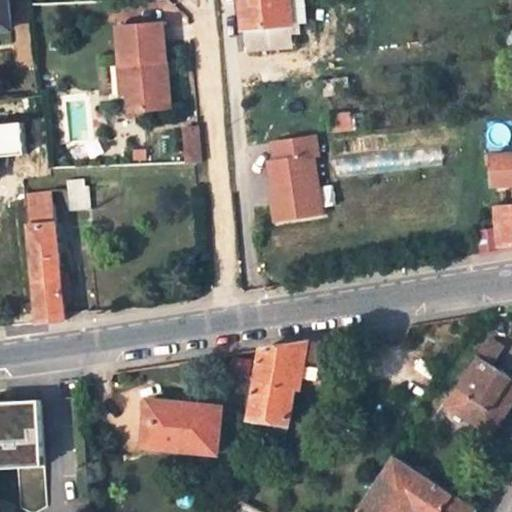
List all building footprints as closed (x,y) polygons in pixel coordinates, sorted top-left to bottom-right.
[(8,0),(0,0),(0,29),(12,29),(8,0)] [(305,0),(243,0),(248,52),(294,49),(292,34),(301,33),(300,23),(307,24),(305,0)] [(121,25),(125,65),(130,64),(133,92),(134,110),(176,106),(174,88),(169,21),(121,25)] [(133,92),(130,64),(125,65),(122,65),(124,93),(127,92),(133,92)] [(343,78),(324,80),(326,97),(345,95),(343,78)] [(351,112),(332,114),(334,134),(353,131),(351,112)] [(187,130),(190,163),(204,163),(201,129),(187,130)] [(271,158),(265,160),(272,221),(323,213),(315,157),(321,156),(318,131),(270,139),(271,158)] [(100,146),(70,148),(72,165),(102,162),(100,146)] [(511,185),(511,154),(487,155),(488,167),(493,166),(494,186),(511,185)] [(70,180),(71,189),(89,187),(97,187),(95,178),(70,180)] [(89,187),(71,189),(73,207),(92,206),(89,187)] [(31,202),(54,200),(54,192),(30,195),(31,202)] [(67,313),(54,200),(31,202),(31,205),(30,206),(41,323),(67,320),(67,313)] [(511,247),(511,204),(496,206),(500,250),(511,247)] [(493,251),(493,230),(470,231),(471,254),(493,251)] [(507,346),(493,337),(448,405),(493,434),(511,405),(511,402),(501,396),(511,380),(511,376),(493,365),(507,346)] [(311,341),(263,348),(253,417),(269,420),(290,423),(291,423),(299,377),(304,378),(304,377),(323,380),(327,359),(334,361),(337,345),(311,341)] [(511,380),(501,396),(511,402),(511,380)] [(0,399),(0,464),(37,462),(34,397),(0,399)] [(224,407),(150,401),(148,421),(156,422),(154,447),(218,452),(224,407)] [(285,449),(290,423),(269,420),(265,444),(285,449)] [(156,422),(148,421),(146,446),(154,447),(156,422)] [(414,511),(417,507),(424,511),(477,511),(479,510),(424,473),(397,455),(359,511),(414,511)]
